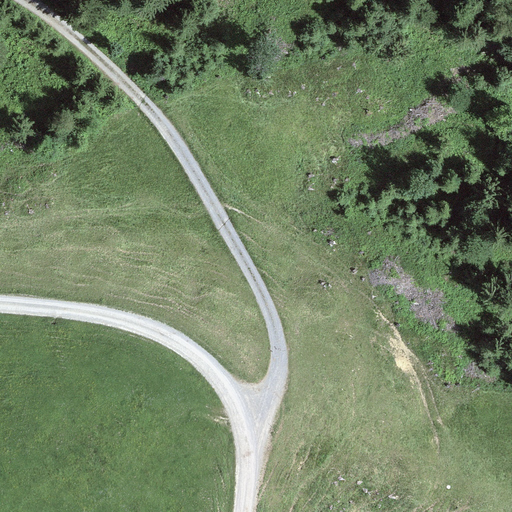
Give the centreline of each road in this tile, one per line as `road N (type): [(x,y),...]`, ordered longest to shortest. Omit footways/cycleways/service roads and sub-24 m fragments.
road 1 (track): [(242,420),(272,386),(280,348),(223,216),(149,109),(24,0)]
road 2 (track): [(0,304),(152,327),(185,347),(242,420),(242,511)]
